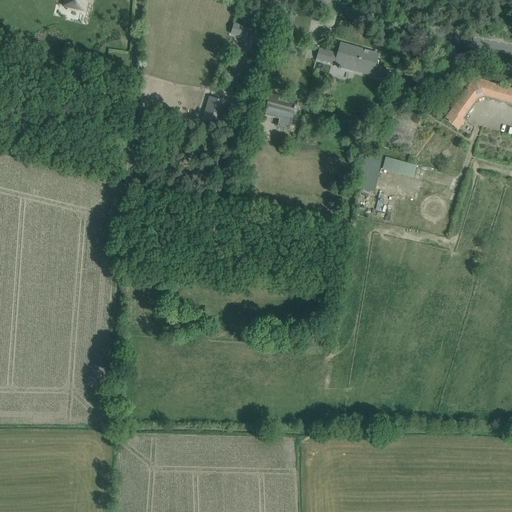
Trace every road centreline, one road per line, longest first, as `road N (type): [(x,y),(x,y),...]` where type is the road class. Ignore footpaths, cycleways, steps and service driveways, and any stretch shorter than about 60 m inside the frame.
road 1 (track): [(137,0),(109,420)]
road 2 (unclassified): [(511,50),(311,0)]
